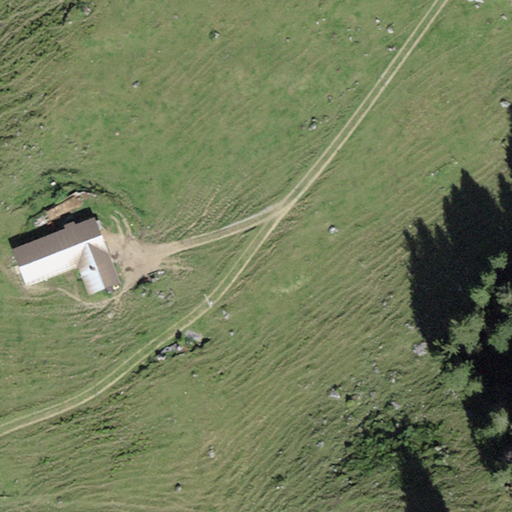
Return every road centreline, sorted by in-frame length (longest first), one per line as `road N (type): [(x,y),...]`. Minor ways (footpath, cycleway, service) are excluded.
road 1 (track): [(0,427),(82,399),(205,306),(283,207)]
road 2 (track): [(283,207),(440,0)]
road 3 (track): [(283,207),(129,260)]
